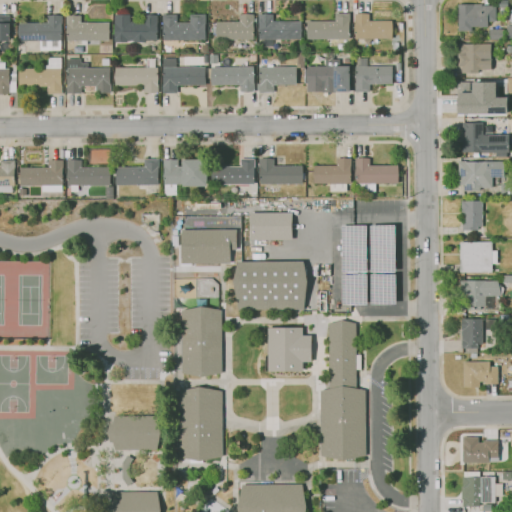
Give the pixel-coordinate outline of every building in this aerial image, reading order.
[(458,32),(457,5),(480,4),(481,6),(495,6),(496,22),(487,22),(487,27),(471,27),(472,31),(458,32)] [(307,40),(307,21),(335,21),(335,13),(350,13),(350,23),(349,23),(350,39),(307,40)] [(206,40),(163,40),(163,15),(177,15),(177,23),(189,22),(189,14),(206,14),(206,25),(205,25),(206,40)] [(253,40),(216,40),(216,39),(213,39),(213,26),(216,26),(216,22),(239,22),(239,14),(254,14),(254,23),(253,23),(253,40)] [(273,47),(262,47),(262,40),(258,40),(258,14),(273,14),(273,21),(301,21),(301,28),(304,28),(304,33),(301,33),(301,39),(272,40),(273,47)] [(392,39),(355,39),(355,14),(369,14),(369,21),(391,22),(392,39)] [(146,43),(134,43),(134,40),(127,40),(127,42),(114,42),(114,15),(130,15),(130,21),(132,21),(132,22),(142,22),(142,15),(158,15),(158,24),(157,24),(156,41),(146,41),(146,43)] [(0,41),(0,16),(9,16),(10,41),(0,41)] [(60,50),(40,50),(40,42),(18,41),(19,23),(47,24),(47,16),(62,16),(62,24),(61,24),(60,50)] [(66,41),(66,16),(81,16),(81,23),(109,22),(109,40),(66,41)] [(489,40),(489,29),(502,29),(503,39),(489,40)] [(479,73),(461,73),(461,67),(453,67),(453,44),(460,44),(491,44),(491,70),(479,70),(479,73)] [(274,93),(259,93),(259,91),(257,91),(257,83),(259,84),(259,67),(264,67),(264,66),(268,66),(268,67),(274,67),(274,65),(281,65),(281,67),(296,66),(296,53),(304,53),(304,68),(296,68),(296,85),(273,85),(274,93)] [(350,92),(334,92),(334,84),(307,84),(307,83),(304,84),(304,69),(307,69),(307,66),(325,66),(325,53),(334,53),(334,59),(340,59),(340,66),(350,66),(350,92)] [(62,94),(47,94),(47,88),(18,88),(19,69),(41,69),(41,65),(48,65),(48,58),(61,58),(61,85),(62,85),(62,94)] [(162,93),(162,84),(163,84),(162,68),(163,68),(163,59),(176,58),(176,67),(205,67),(205,85),(177,85),(177,93),(162,93)] [(370,92),(355,92),(355,66),(356,66),(356,58),(367,58),(367,66),(392,66),(392,84),(369,84),(370,92)] [(111,95),(97,95),(96,86),(81,86),(81,94),(66,94),(66,59),(81,59),(81,63),(88,63),(88,68),(109,68),(109,83),(110,83),(111,95)] [(10,94),(0,94),(0,60),(6,60),(6,69),(9,69),(9,74),(12,74),(12,71),(13,71),(13,65),(16,65),(17,92),(10,92),(10,94)] [(240,92),(240,85),(211,85),(211,67),(253,66),(253,83),(254,83),(254,92),(240,92)] [(158,93),(144,93),(144,86),(115,86),(115,67),(158,67),(158,84),(158,93)] [(462,113),(462,93),(458,91),(459,86),(462,83),(482,83),(482,112),(462,113)] [(506,93),(498,93),(498,85),(506,85),(506,93)] [(509,153),(507,153),(462,153),(461,138),(464,138),(464,132),(462,132),(462,123),(483,123),(483,135),(508,134),(509,153)] [(347,192),(330,192),(330,184),(314,184),(314,166),(336,166),(336,158),(351,158),(351,167),(350,167),(350,184),(347,184),(347,192)] [(359,192),(359,184),(356,184),(355,158),(369,158),(370,166),(398,165),(398,183),(375,184),(375,192),(359,192)] [(158,185),(116,185),(116,167),(144,167),(144,159),(159,159),(159,169),(158,169),(158,185)] [(176,195),(165,195),(164,185),(164,169),(163,169),(163,160),(178,159),(178,166),(183,166),(183,160),(208,160),(208,186),(183,186),(183,185),(176,185),(176,195)] [(211,185),(211,167),(240,166),(240,159),(255,159),(255,169),(254,169),(254,184),(211,185)] [(302,184),(260,184),(260,159),(274,159),(274,166),(302,166),(302,173),(305,173),(305,179),(302,179),(302,184)] [(13,192),(0,192),(0,167),(1,167),(1,160),(15,160),(16,185),(13,185),(13,192)] [(43,192),(43,185),(21,185),(21,184),(19,184),(19,174),(21,174),(21,167),(50,167),(50,160),(64,160),(64,185),(63,185),(63,192),(43,192)] [(78,192),(70,192),(70,186),(67,186),(67,160),(81,160),(81,167),(110,167),(110,186),(78,186),(78,192)] [(481,197),(480,191),(463,191),(463,185),(458,185),(458,161),(465,161),(465,162),(503,161),(504,163),(505,164),(505,168),(504,170),(504,177),(492,177),(492,188),(488,188),(488,196),(481,197)] [(511,198),(501,198),(501,184),(511,184),(511,198)] [(106,198),(105,187),(113,186),(113,198),(106,198)] [(463,237),(463,230),(462,231),(462,214),(461,214),(461,201),(482,201),(482,204),(482,230),(475,230),(475,237),(463,237)] [(48,210),(36,208),(37,202),(49,205),(48,210)] [(46,220),(21,214),(22,209),(47,215),(46,220)] [(250,212),(292,212),(292,239),(249,238),(250,212)] [(230,263),(222,263),(182,264),(181,229),(236,229),(236,250),(230,250),(230,263)] [(492,272),(459,272),(459,242),(491,242),(491,251),(497,251),(497,264),(492,264),(492,272)] [(238,310),(233,282),(237,267),(238,262),(304,261),(308,281),(304,310),(238,310)] [(511,283),(502,283),(502,275),(511,275),(511,283)] [(480,310),(463,310),(463,303),(465,303),(465,296),(459,296),(459,281),(485,281),(498,281),(498,283),(504,289),(501,295),(501,296),(492,296),(493,308),(484,309),(484,307),(480,307),(480,310)] [(203,377),(183,373),(182,310),(202,306),(223,310),(223,373),(203,377)] [(511,322),(501,322),(501,314),(511,314),(511,322)] [(478,348),(461,348),(461,319),(482,319),(482,345),(478,345),(478,348)] [(495,330),(485,330),(485,320),(495,319),(495,330)] [(366,456),(343,460),(320,456),(320,390),(329,388),(328,323),(342,320),(356,323),(356,355),(361,355),(361,371),(356,371),(356,388),(365,390),(366,456)] [(267,326),(302,325),(303,371),(267,371),(267,326)] [(479,388),(463,388),(463,362),(489,362),(489,367),(497,366),(497,385),(484,385),(484,382),(479,382),(479,388)] [(201,461),(178,457),(178,391),(201,386),(223,391),(223,428),(224,457),(201,461)] [(111,424),(114,423),(115,416),(157,415),(162,432),(158,449),(116,450),(114,442),(111,442),(109,433),(111,424)] [(488,463),(463,463),(462,437),(478,437),(478,443),(483,443),(483,441),(498,440),(498,442),(506,442),(506,455),(500,455),(500,457),(498,457),(498,462),(488,462),(488,463)] [(128,486),(123,478),(123,463),(128,454),(134,458),(130,464),(129,475),(134,482),(128,486)] [(511,480),(502,480),(502,472),(511,472),(511,480)] [(480,507),(462,507),(462,499),(461,500),(462,477),(495,477),(495,503),(480,503),(480,507)] [(305,511),(239,511),(239,507),(243,484),(302,484),(307,507),(305,511)] [(162,511),(110,511),(113,491),(158,491),(163,510),(162,511)]
